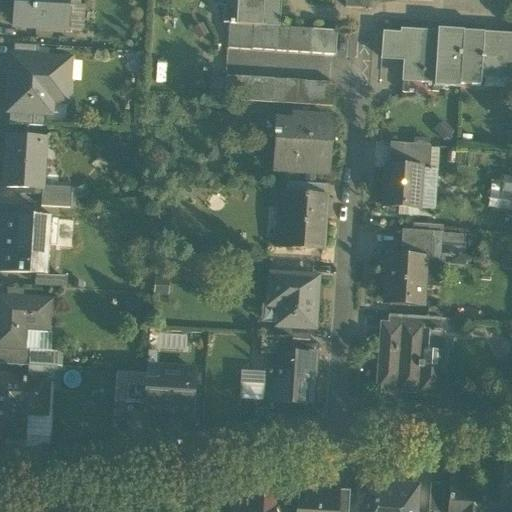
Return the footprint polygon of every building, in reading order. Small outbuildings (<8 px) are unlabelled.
[(35,23),(65,25),(67,6),(67,0),(14,0),(14,10),(13,28),(35,29),(35,23)] [(279,0),(240,0),(240,26),(252,27),(264,28),(276,28),(277,28),(279,0)] [(344,0),(344,8),(370,10),(370,0),(344,0)] [(79,7),(67,6),(65,25),(64,31),(82,32),(83,7),(79,7)] [(227,49),(239,50),(240,26),(228,25),(227,49)] [(239,50),(251,51),(252,27),(240,26),(239,50)] [(251,51),(263,52),(264,28),(252,27),(251,51)] [(263,52),(275,52),(276,28),(264,28),(263,52)] [(275,52),(287,53),(288,29),(277,28),(276,28),(275,52)] [(287,53),(299,54),(300,30),(288,29),(287,53)] [(299,54),(311,55),(312,31),(300,30),(299,54)] [(311,55),(323,55),(324,32),(312,31),(311,55)] [(459,88),(459,86),(462,38),(462,32),(436,31),(436,34),(406,33),(405,37),(404,61),(403,79),(434,81),(434,86),(459,88)] [(336,32),(324,32),(323,55),(335,56),(336,32)] [(380,59),(404,61),(405,37),(382,35),(380,59)] [(511,40),(462,38),(459,86),(479,87),(480,74),(511,75),(511,40)] [(12,58),(36,59),(37,47),(13,46),(12,58)] [(45,115),(50,115),(50,102),(52,81),(68,82),(69,61),(36,59),(12,58),(11,57),(7,112),(9,112),(45,115)] [(223,101),(235,102),(237,78),(225,77),(225,80),(223,101)] [(207,100),(223,101),(225,80),(209,78),(207,100)] [(249,79),(237,78),(235,102),(247,103),(249,79)] [(261,80),(249,79),(247,103),(259,103),(261,80)] [(273,80),(261,80),(259,103),(271,104),(273,80)] [(271,104),(283,105),(285,81),(273,80),(271,104)] [(52,81),(50,102),(66,103),(68,82),(52,81)] [(285,81),(283,105),(295,106),(297,82),(285,81)] [(309,83),(297,82),(295,106),(307,107),(309,83)] [(317,83),(309,83),(307,107),(319,107),(321,83),(317,83)] [(333,84),(321,83),(319,107),(330,108),(331,108),(333,84)] [(329,119),(330,108),(319,107),(307,107),(295,106),(294,117),(329,119)] [(8,125),(44,128),(45,115),(9,112),(8,125)] [(291,117),(291,118),(291,136),(275,136),(275,137),(273,171),(325,174),(326,140),(330,141),(331,120),(329,119),(294,117),(291,117)] [(274,137),(275,137),(275,136),(291,136),(291,118),(275,117),(274,137)] [(443,121),(432,131),(442,142),(453,132),(443,121)] [(41,192),(43,192),(43,190),(46,140),(6,137),(3,189),(41,192)] [(389,144),(388,168),(401,168),(402,145),(389,144)] [(420,171),(428,172),(430,147),(402,145),(401,168),(420,170),(420,171)] [(438,147),(430,147),(428,172),(437,172),(438,147)] [(382,208),(417,210),(420,171),(420,170),(401,168),(388,168),(385,167),(382,208)] [(420,171),(417,210),(434,211),(437,172),(428,172),(420,171)] [(501,193),(511,193),(511,178),(502,178),(501,193)] [(284,196),(325,199),(326,186),(285,183),(284,196)] [(40,208),(69,209),(70,192),(43,190),(43,192),(41,192),(40,208)] [(488,209),(500,212),(501,193),(490,192),(488,209)] [(511,193),(501,193),(500,212),(511,212),(511,193)] [(272,250),(321,253),(325,199),(284,196),(276,196),(275,208),(283,209),(281,247),(272,247),(272,250)] [(0,217),(1,217),(20,218),(20,206),(0,205),(0,217)] [(275,208),(272,247),(281,247),(283,209),(275,208)] [(0,234),(0,273),(37,276),(39,247),(51,248),(55,248),(57,221),(20,218),(1,217),(0,234)] [(423,263),(430,263),(432,233),(401,231),(400,249),(412,250),(411,260),(423,261),(423,263)] [(442,233),(432,233),(430,263),(440,263),(441,246),(442,233)] [(463,234),(442,233),(441,246),(463,247),(463,234)] [(385,303),(421,304),(422,287),(423,263),(423,261),(411,260),(387,259),(385,303)] [(439,288),(440,263),(430,263),(423,263),(422,287),(439,288)] [(154,277),(154,296),(168,297),(168,277),(154,277)] [(309,329),(313,329),(316,280),(270,277),(269,298),(278,299),(277,327),(309,329)] [(0,297),(0,349),(28,351),(28,353),(46,354),(47,332),(50,332),(52,300),(0,297)] [(124,300),(124,319),(140,320),(140,300),(124,300)] [(428,332),(439,333),(440,320),(388,316),(387,328),(428,331),(428,332)] [(277,327),(276,339),(291,341),(309,342),(309,329),(277,327)] [(379,389),(435,392),(437,352),(427,351),(428,332),(428,331),(387,328),(383,328),(379,389)] [(443,333),(439,333),(428,332),(427,351),(437,352),(442,352),(443,333)] [(290,356),(291,341),(276,339),(260,337),(259,355),(271,356),(271,355),(290,356)] [(0,365),(27,367),(28,367),(28,353),(28,351),(0,349),(0,365)] [(60,355),(46,354),(28,353),(28,367),(54,369),(60,369),(60,355)] [(268,403),(312,406),(315,357),(290,356),(271,355),(271,356),(270,375),(268,403)] [(54,369),(28,367),(27,367),(26,379),(46,381),(46,382),(53,382),(54,369)] [(156,384),(144,384),(143,404),(142,416),(191,418),(193,371),(157,369),(156,384)] [(113,403),(143,404),(144,384),(145,375),(115,372),(113,403)] [(238,401),(268,403),(270,375),(239,373),(238,401)] [(0,437),(22,439),(22,436),(23,414),(24,405),(45,406),(46,382),(46,381),(26,379),(0,377),(0,437)] [(24,405),(23,414),(44,416),(45,406),(24,405)] [(23,414),(22,436),(50,438),(51,416),(44,416),(23,414)] [(451,511),(510,511),(511,492),(511,481),(511,466),(491,466),(489,488),(489,489),(465,487),(465,486),(451,485),(451,486),(450,503),(452,503),(451,511)] [(415,511),(417,487),(362,483),(359,511),(415,511)] [(428,511),(443,511),(444,503),(450,503),(451,486),(430,484),(428,511)] [(335,511),(336,493),(335,493),(322,492),(322,489),(310,488),(310,491),(298,491),(298,498),(296,511),(335,511)] [(271,511),(272,503),(273,498),(267,491),(258,490),(251,496),(251,502),(232,500),(231,511),(271,511)] [(335,511),(347,511),(349,492),(335,491),(335,493),(336,493),(335,511)] [(285,497),(284,503),(283,511),(296,511),(298,498),(285,497)] [(219,511),(231,511),(232,500),(221,500),(219,511)] [(283,511),(284,503),(272,503),(271,511),(283,511)]
